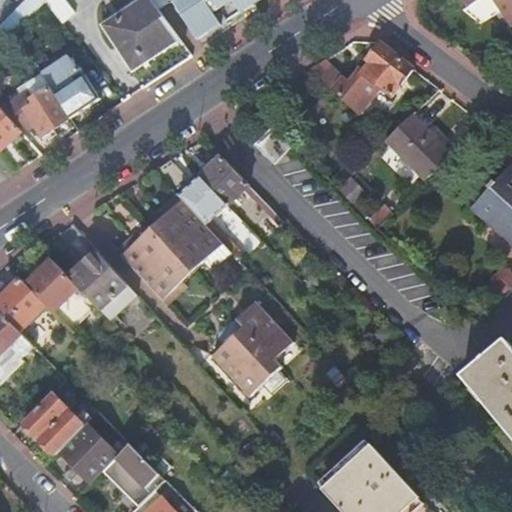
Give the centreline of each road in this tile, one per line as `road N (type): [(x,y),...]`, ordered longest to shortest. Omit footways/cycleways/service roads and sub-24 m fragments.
road 1 (residential): [(0,228),(349,0)]
road 2 (residential): [(371,0),(487,98),(511,102)]
